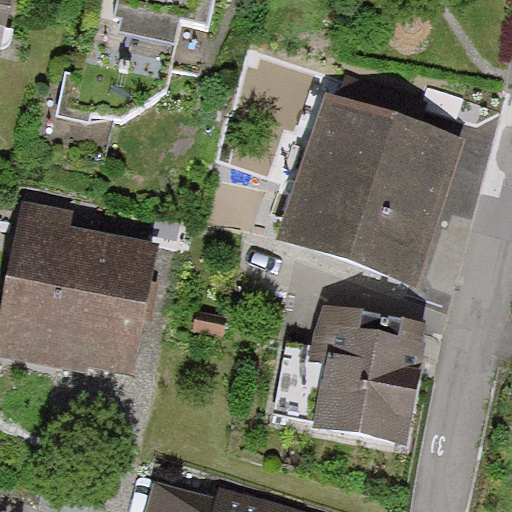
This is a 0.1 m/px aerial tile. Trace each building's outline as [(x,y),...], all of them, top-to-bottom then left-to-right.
[(0,0),(0,52),(11,0),(0,0)] [(138,0),(89,0),(71,80),(62,78),(55,111),(124,127),(167,101),(172,80),(190,84),(203,30),(176,24),(180,10),(138,0)] [(138,0),(180,10),(176,24),(203,30),(209,0),(138,0)] [(322,80),(266,236),(400,284),(450,145),(346,108),(353,91),(322,80)] [(0,257),(0,347),(125,364),(131,321),(144,323),(149,281),(137,280),(143,234),(65,223),(67,208),(8,200),(0,257)] [(359,442),(406,450),(410,427),(420,371),(427,328),(404,324),(362,318),(321,311),(313,339),(311,354),(281,350),(268,423),(316,431),(315,435),(359,442)] [(188,332),(218,336),(220,321),(190,318),(188,332)] [(270,511),(151,480),(142,511),(270,511)]
